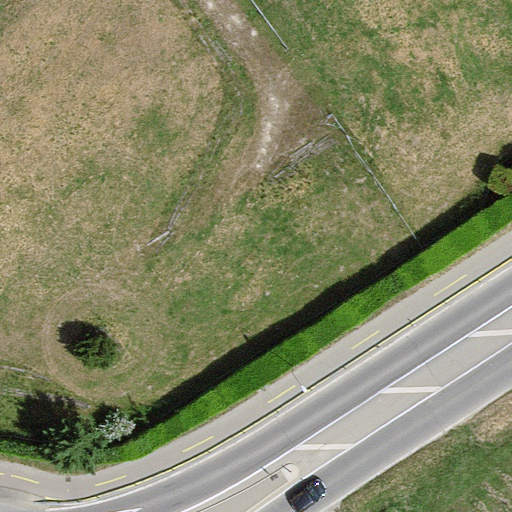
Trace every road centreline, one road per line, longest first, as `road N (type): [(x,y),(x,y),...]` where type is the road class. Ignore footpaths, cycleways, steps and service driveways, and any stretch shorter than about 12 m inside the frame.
road 1 (secondary): [(482,348),(139,511)]
road 2 (secondary): [(291,511),(482,348)]
road 3 (track): [(218,0),(305,113)]
